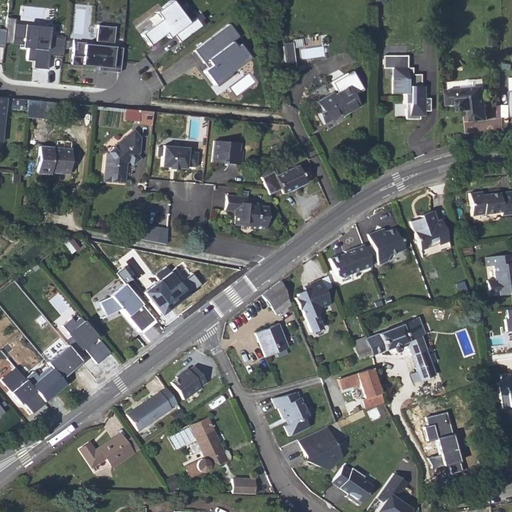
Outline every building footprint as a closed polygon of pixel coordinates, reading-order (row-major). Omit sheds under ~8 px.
[(169,0),(165,0),(159,5),(164,12),(158,17),(138,32),(147,44),(162,31),(166,36),(171,32),(178,40),(199,24),(192,15),(186,20),(169,0)] [(152,10),(158,17),(164,12),(159,5),(152,10)] [(34,68),(47,69),(48,55),(62,57),(63,36),(47,34),(49,25),(14,24),(14,18),(6,17),(4,43),(21,44),(21,47),(27,48),(27,60),(34,61),(34,68)] [(226,22),(192,48),(201,61),(205,58),(209,63),(205,66),(201,69),(212,82),(213,81),(227,70),(228,69),(226,66),(232,61),(235,64),(246,55),(236,42),(233,44),(229,39),(236,34),(226,22)] [(112,28),(94,26),(93,45),(72,44),(70,65),(118,70),(120,49),(111,46),(112,28)] [(381,68),(392,68),(391,93),(402,93),(402,103),(404,103),(404,119),(418,119),(418,111),(429,111),(429,98),(423,99),(423,86),(420,86),(420,74),(411,74),(411,68),(405,68),(405,56),(381,56),(381,68)] [(235,64),(232,61),(226,66),(228,69),(235,64)] [(230,73),(227,70),(213,81),(215,84),(230,73)] [(317,112),(323,123),(344,111),(345,113),(359,105),(347,85),(334,93),(332,91),(316,101),(321,110),(317,112)] [(487,121),(484,88),(446,91),(447,106),(459,105),(460,112),(469,111),(470,123),(487,121)] [(25,117),(41,118),(42,100),(26,99),(25,117)] [(8,109),(22,110),(22,103),(12,102),(12,101),(9,101),(8,109)] [(150,109),(125,107),(124,118),(149,120),(150,109)] [(133,130),(106,152),(104,178),(121,179),(123,168),(118,165),(126,158),(128,160),(135,156),(133,152),(138,148),(139,137),(133,130)] [(212,138),(210,161),(240,163),(241,148),(237,148),(238,140),(212,138)] [(167,168),(178,169),(178,166),(185,167),(185,164),(195,164),(196,148),(188,148),(188,145),(162,143),(161,164),(167,165),(167,168)] [(34,172),(47,173),(48,170),(67,172),(69,149),(37,146),(34,172)] [(277,190),(279,194),(303,182),(295,164),(273,175),(271,171),(259,176),(264,189),(267,195),(277,190)] [(479,190),(465,192),(469,215),(498,210),(499,214),(511,212),(509,189),(479,193),(479,190)] [(255,200),(243,199),(243,194),(225,192),(224,208),(233,209),(232,220),(252,222),(252,225),(265,226),(266,205),(255,204),(255,200)] [(417,212),(406,216),(417,244),(423,241),(425,237),(433,234),(435,239),(444,235),(437,214),(432,215),(428,205),(416,210),(417,212)] [(137,238),(166,244),(168,229),(140,224),(137,238)] [(374,230),(365,234),(379,263),(387,260),(389,252),(403,246),(398,235),(395,234),(391,226),(375,233),(374,230)] [(339,276),(369,264),(361,243),(342,250),(343,252),(337,255),(337,253),(327,257),(331,268),(332,268),(334,274),(339,276)] [(511,261),(511,252),(484,254),(485,264),(491,263),(493,278),(485,279),(487,294),(496,292),(497,294),(511,291),(511,279),(510,261),(511,261)] [(158,280),(142,291),(159,315),(202,283),(192,273),(179,281),(166,266),(154,275),(158,280)] [(329,301),(319,276),(308,280),(309,281),(306,283),(308,286),(296,291),(297,294),(294,295),(299,307),(300,306),(310,329),(321,325),(316,312),(318,306),(329,301)] [(261,295),(275,314),(289,303),(281,283),(280,280),(261,295)] [(153,320),(123,285),(109,297),(97,302),(104,316),(119,309),(138,332),(153,320)] [(418,316),(414,318),(420,334),(424,332),(418,316)] [(98,365),(112,353),(81,317),(76,321),(73,318),(64,325),(98,365)] [(365,337),(372,355),(391,347),(391,348),(391,349),(392,350),(394,351),(396,350),(398,348),(398,346),(398,344),(405,341),(417,371),(410,373),(413,382),(435,373),(420,334),(414,318),(365,337)] [(254,332),(257,341),(260,340),(266,355),(287,347),(276,323),(254,332)] [(351,341),(358,360),(368,356),(372,355),(365,337),(364,335),(351,341)] [(263,356),(266,355),(260,340),(257,341),(263,356)] [(47,361),(51,365),(62,377),(81,361),(68,345),(47,361)] [(34,371),(24,378),(44,401),(66,382),(62,377),(51,365),(38,376),(34,371)] [(358,380),(367,406),(383,401),(371,366),(328,381),(331,391),(352,384),(352,382),(358,380)] [(32,412),(44,401),(24,378),(15,367),(3,379),(32,412)] [(180,375),(169,382),(181,400),(199,388),(198,387),(204,383),(193,367),(187,371),(185,369),(179,374),(180,375)] [(164,388),(158,392),(168,407),(174,403),(164,388)] [(158,392),(157,391),(125,414),(136,431),(169,408),(168,407),(158,392)] [(297,391),(271,397),(275,407),(278,406),(283,417),(287,415),(290,422),(284,425),(288,435),(307,426),(303,416),(308,414),(309,411),(306,406),(303,404),(297,391)] [(448,413),(427,418),(430,426),(426,427),(429,441),(438,440),(443,456),(431,459),(434,470),(448,466),(451,474),(464,471),(454,435),(448,413)] [(184,467),(188,477),(199,471),(200,471),(203,471),(205,470),(208,468),(209,467),(226,459),(229,458),(229,456),(226,447),(223,446),(220,447),(206,418),(189,426),(203,457),(201,458),(199,458),(198,458),(196,460),(195,461),(184,467)] [(325,426),(296,439),(306,461),(320,466),(327,463),(334,463),(337,458),(332,446),(334,445),(325,426)] [(105,456),(110,465),(131,452),(119,434),(93,451),(88,442),(78,447),(89,465),(98,460),(105,456)] [(343,464),(331,481),(360,502),(372,485),(343,464)] [(405,480),(393,471),(375,495),(382,500),(375,509),(379,511),(405,511),(410,506),(391,493),(395,487),(398,489),(405,480)] [(231,492),(253,493),(254,478),(232,478),(231,492)]
